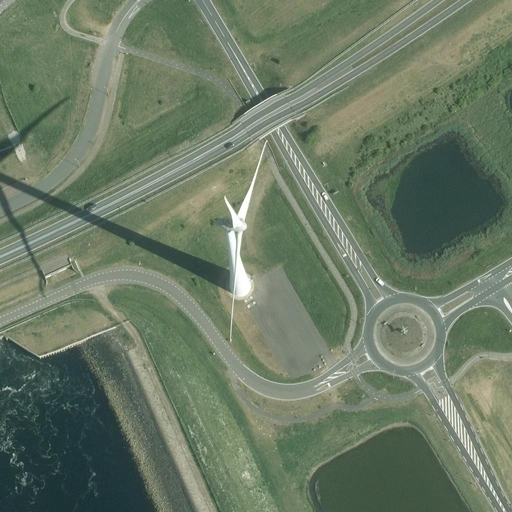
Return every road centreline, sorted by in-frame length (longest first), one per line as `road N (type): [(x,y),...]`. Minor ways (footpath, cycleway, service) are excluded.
road 1 (primary): [(229,46),(375,312)]
road 2 (primary): [(389,301),(229,46)]
road 3 (unclassified): [(0,321),(88,283),(130,277),(175,293),(231,360)]
road 4 (trunk): [(0,257),(243,133)]
road 5 (unclassified): [(0,210),(55,179),(77,155),(115,33),(136,2)]
road 6 (trunk): [(243,133),(466,0)]
road 7 (trunk): [(439,0),(243,133)]
road 8 (primary): [(507,511),(433,357)]
road 9 (primary): [(410,371),(502,511)]
